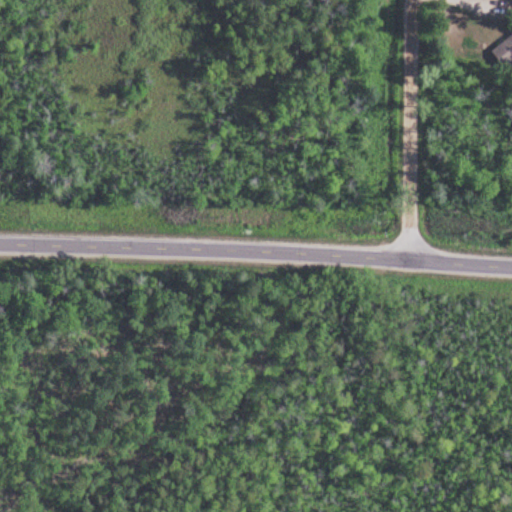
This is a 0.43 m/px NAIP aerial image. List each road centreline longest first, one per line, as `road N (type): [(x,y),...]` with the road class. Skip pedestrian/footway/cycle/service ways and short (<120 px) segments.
road 1 (tertiary): [(511,265),(0,249)]
road 2 (residential): [(411,263),(414,0)]
